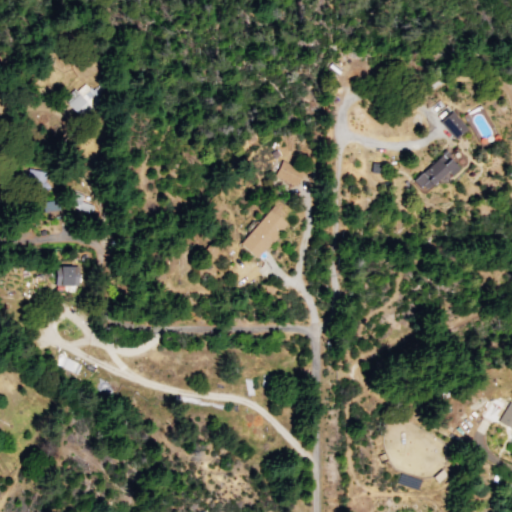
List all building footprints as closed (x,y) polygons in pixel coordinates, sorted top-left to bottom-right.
[(63,100),(81,118),(101,97),(84,80),(63,100)] [(441,120),(456,138),(469,128),(454,110),(441,120)] [(411,178),(425,193),(459,163),(445,147),(411,178)] [(285,159),(277,174),(300,186),(308,170),(285,159)] [(291,188),(298,171),(276,161),(269,178),(291,188)] [(371,163),(370,172),(384,173),(385,164),(371,163)] [(30,168),(26,189),(51,193),(55,172),(30,168)] [(69,191),(64,205),(91,215),(96,201),(69,191)] [(240,243),(275,205),(292,220),(256,258),(240,243)] [(57,266),(57,284),(80,284),(80,267),(57,266)] [(511,403),(509,402),(498,421),(511,428),(511,403)]
